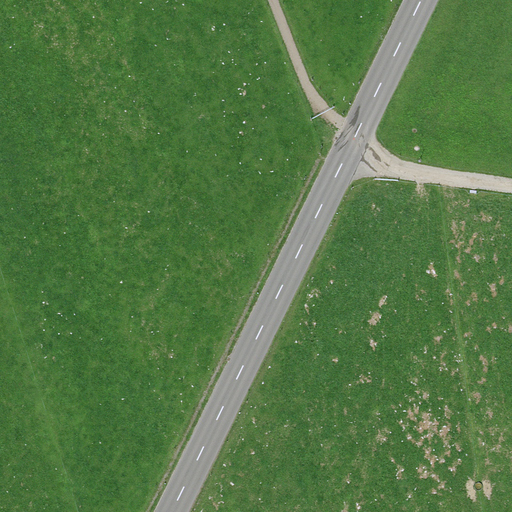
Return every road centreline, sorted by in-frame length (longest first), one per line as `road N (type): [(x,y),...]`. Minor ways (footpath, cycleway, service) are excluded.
road 1 (tertiary): [(425,0),(177,511)]
road 2 (track): [(511,187),(406,173),(351,152)]
